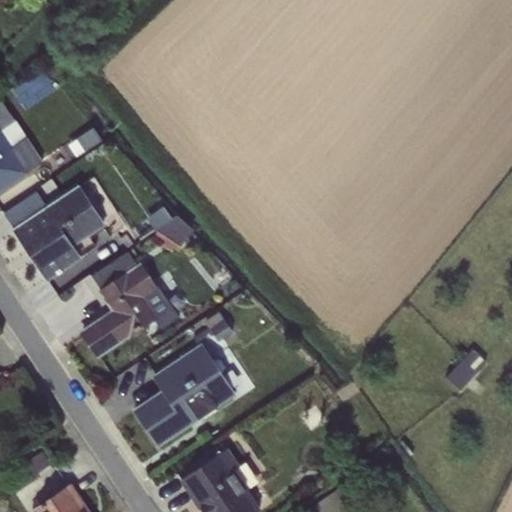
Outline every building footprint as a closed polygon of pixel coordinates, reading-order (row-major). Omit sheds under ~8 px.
[(8,112),(0,116),(0,188),(27,171),(20,160),(34,149),(9,111),(8,112)] [(79,185),(13,229),(46,279),(80,257),(73,245),(105,224),(79,185)] [(146,217),(155,230),(170,218),(162,206),(146,217)] [(191,230),(176,215),(170,218),(155,230),(154,234),(164,240),(161,245),(171,252),(173,247),(177,250),(191,230)] [(91,275),(100,289),(136,264),(128,251),(91,275)] [(82,331),(97,355),(154,316),(160,326),(174,317),(155,289),(157,288),(140,261),(136,264),(100,289),(98,290),(111,312),(82,331)] [(203,321),(217,341),(231,331),(218,310),(203,321)] [(134,409),(158,445),(234,394),(221,374),(225,367),(220,359),(210,359),(200,342),(151,376),(161,391),(134,409)] [(471,349),(462,359),(477,372),(486,362),(471,349)] [(462,359),(445,377),(460,390),(477,372),(462,359)] [(226,447),(180,478),(202,511),(255,511),(260,509),(234,469),(239,466),(226,447)] [(42,451),(17,468),(26,481),(51,464),(42,451)] [(87,511),(68,484),(29,510),(30,511),(87,511)] [(331,511),(351,498),(342,484),(305,511),(306,511),(331,511)]
